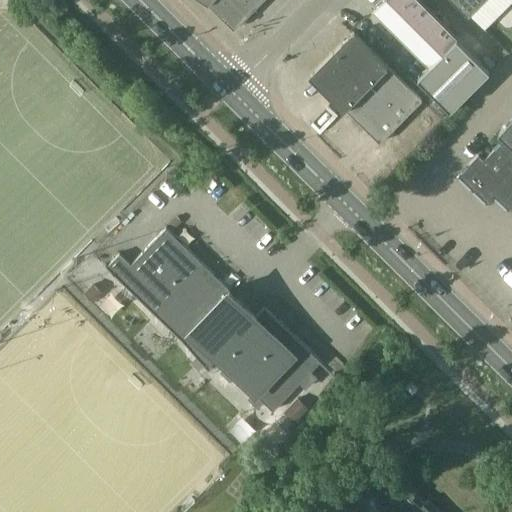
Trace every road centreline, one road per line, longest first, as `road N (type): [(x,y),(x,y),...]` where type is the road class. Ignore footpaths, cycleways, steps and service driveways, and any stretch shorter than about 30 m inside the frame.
road 1 (tertiary): [(511,373),(230,92)]
road 2 (tertiary): [(230,92),(136,0)]
road 3 (unclassified): [(230,92),(322,0)]
